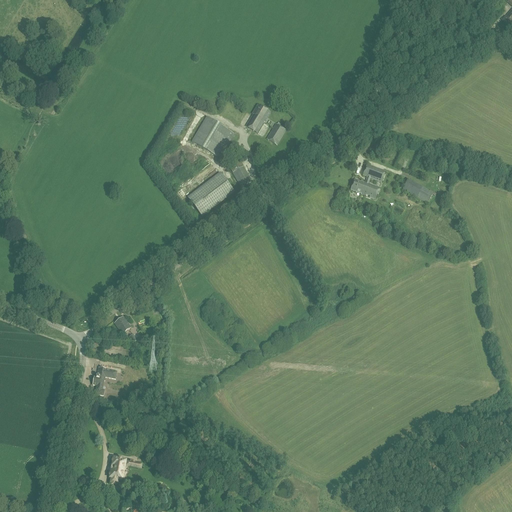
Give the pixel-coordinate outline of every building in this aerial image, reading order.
[(511,9),(502,20),(510,26),(511,23),(511,9)] [(246,127),(257,134),(264,122),(265,122),(271,113),(258,105),(252,114),(253,115),(246,127)] [(198,146),(220,159),(235,134),(213,121),(207,117),(192,142),(198,146)] [(266,139),(277,146),(286,131),(276,124),(266,139)] [(232,173),(241,189),(252,182),(244,167),(243,167),(238,158),(227,165),(232,173)] [(361,194),(375,199),(379,188),(369,184),(370,179),(382,183),(386,171),(367,164),(363,176),(367,178),(365,184),(355,180),(351,190),(362,194),(361,194)] [(188,198),(202,217),(235,192),(220,173),(188,198)] [(417,198),(427,204),(433,194),(408,180),(402,190),(417,198)] [(115,324),(122,335),(131,328),(123,318),(115,324)] [(133,335),(129,338),(133,344),(137,341),(133,335)] [(98,377),(97,376),(97,379),(94,379),(93,386),(97,387),(95,395),(103,397),(105,387),(104,387),(105,378),(116,380),(117,373),(106,370),(99,369),(98,377)] [(110,484),(118,486),(119,481),(123,482),(126,466),(141,470),(142,464),(113,458),(109,479),(111,479),(110,484)]
